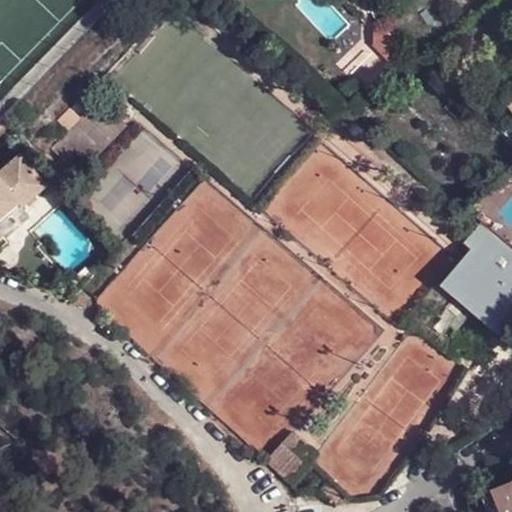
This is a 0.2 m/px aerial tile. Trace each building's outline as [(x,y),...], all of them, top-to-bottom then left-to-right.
[(133,0),(127,6),(134,20),(146,8),(140,0),(133,0)] [(155,0),(165,9),(174,0),(155,0)] [(405,52),(376,26),(374,27),(373,47),(392,67),(405,52)] [(473,109),(478,113),(494,100),(490,95),(473,109)] [(73,158),(114,124),(92,101),(72,118),(81,128),(50,155),(60,169),(73,158)] [(73,158),(86,175),(127,140),(114,124),(73,158)] [(12,151),(6,145),(0,151),(0,161),(0,162),(12,151)] [(0,178),(0,254),(10,246),(0,233),(0,227),(22,209),(25,213),(50,191),(47,187),(51,184),(27,156),(0,178)] [(511,319),(511,259),(476,226),(461,242),(469,249),(442,277),(499,332),(511,319)] [(80,289),(88,297),(101,281),(96,275),(80,289)] [(278,446),(306,468),(314,455),(290,434),(278,446)] [(293,486),(300,479),(307,471),(306,468),(278,446),(267,461),(265,463),(293,486)] [(511,511),(511,476),(511,477),(511,479),(511,482),(488,491),(490,494),(495,506),(497,511),(511,511)] [(495,506),(490,494),(482,497),(486,509),(495,506)]
